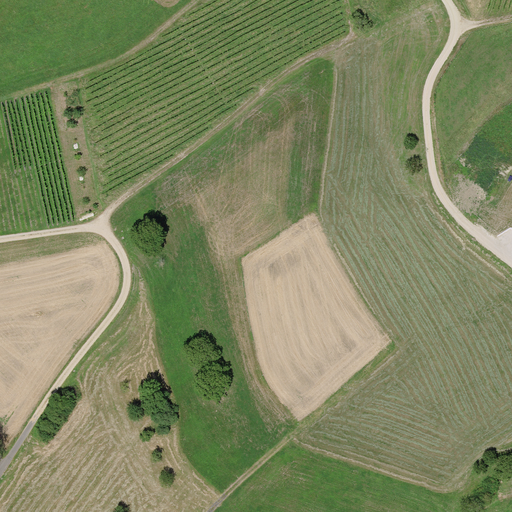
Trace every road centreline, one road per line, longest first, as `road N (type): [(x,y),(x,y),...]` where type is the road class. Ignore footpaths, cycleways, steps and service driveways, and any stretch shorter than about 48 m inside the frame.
road 1 (track): [(0,470),(126,283),(125,260),(97,229),(0,240)]
road 2 (track): [(344,0),(347,40),(300,64),(110,208),(97,229)]
road 3 (track): [(444,0),(455,37),(425,96),(436,189),(511,264)]
road 4 (track): [(209,511),(383,354)]
road 5 (track): [(24,91),(105,64),(194,0)]
